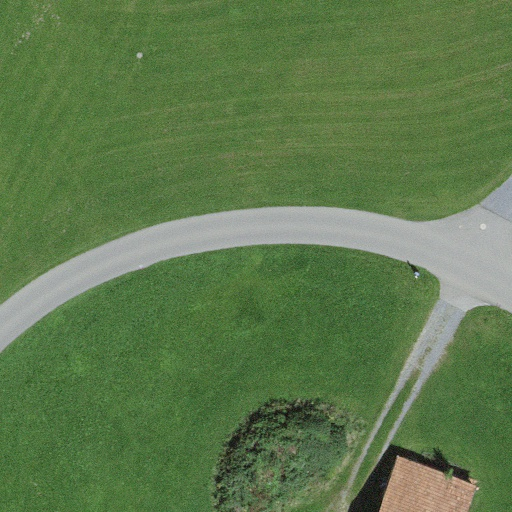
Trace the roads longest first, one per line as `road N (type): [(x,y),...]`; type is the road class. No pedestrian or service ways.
road 1 (residential): [(473,257),(355,231),(244,227),(174,239),(81,272),(0,331)]
road 2 (track): [(511,205),(473,257),(342,511)]
